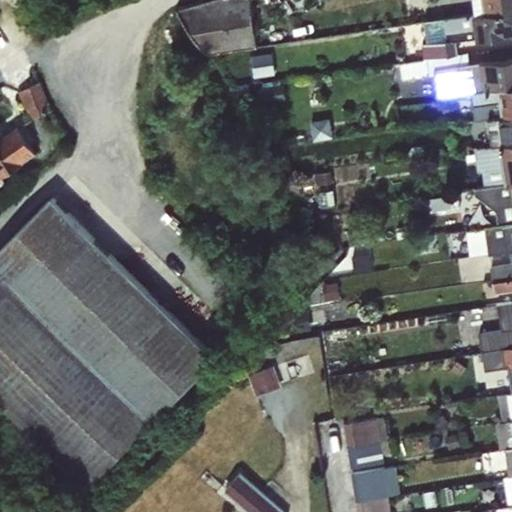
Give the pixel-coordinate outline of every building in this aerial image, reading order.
[(511,0),(473,0),(475,11),(511,6),(511,0)] [(511,31),(511,6),(475,11),(473,12),(477,40),(507,35),(506,32),(511,31)] [(454,96),(470,94),(511,86),(511,57),(450,66),(454,96)] [(44,78),(23,86),(33,111),(54,103),(44,78)] [(473,115),(499,116),(511,114),(511,86),(470,94),(473,115)] [(511,114),(499,116),(503,143),(511,141),(511,114)] [(0,177),(40,150),(17,117),(0,128),(0,177)] [(511,181),(511,141),(503,143),(476,146),(477,169),(481,170),(484,185),(511,181)] [(511,220),(511,181),(484,185),(475,186),(475,194),(496,210),(497,222),(511,220)] [(212,358),(53,195),(29,216),(0,245),(0,402),(87,490),(212,358)] [(507,238),(509,250),(511,249),(511,220),(497,222),(470,227),(471,239),(507,238)] [(490,266),(493,281),(511,277),(511,249),(509,250),(509,263),(490,266)] [(511,290),(511,277),(493,281),(494,293),(511,290)] [(511,390),(511,345),(493,349),(495,368),(508,367),(511,390)] [(275,363),(254,369),(259,386),(280,380),(275,363)] [(501,422),(511,420),(511,390),(498,394),(501,422)] [(361,463),(387,460),(383,414),(357,416),(361,463)] [(504,449),(511,447),(511,420),(501,422),(495,423),(499,448),(504,449)] [(400,462),(363,465),(367,511),(393,511),(391,490),(403,489),(400,462)] [(240,468),(225,485),(257,511),(291,511),(292,511),(240,468)] [(511,504),(511,475),(510,476),(503,476),(508,505),(511,504)]
